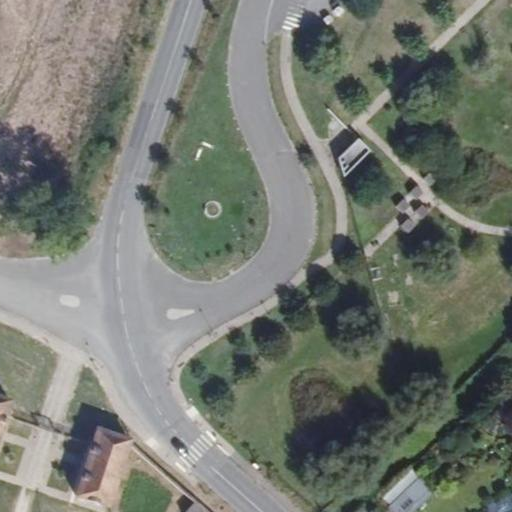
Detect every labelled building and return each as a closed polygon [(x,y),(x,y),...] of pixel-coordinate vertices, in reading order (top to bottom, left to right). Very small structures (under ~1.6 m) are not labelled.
[(371,149),(357,136),(338,156),(343,176),(371,149)] [(431,167),(423,173),(429,182),(437,176),(431,167)] [(417,184),(409,190),(416,199),(424,193),(417,184)] [(404,198),(396,204),(403,212),(411,207),(404,198)] [(422,204),(414,210),(420,219),(428,213),(422,204)] [(406,220),(397,226),(404,235),(412,229),(406,220)] [(381,317),(373,319),(376,334),(384,332),(381,317)] [(509,409),(498,407),(495,426),(506,428),(509,409)] [(0,442),(12,414),(0,411),(0,442)] [(130,439),(93,429),(76,493),(112,504),(130,439)] [(401,511),(425,490),(415,473),(379,508),(382,511),(401,511)] [(202,511),(205,509),(191,500),(182,511),(202,511)]
